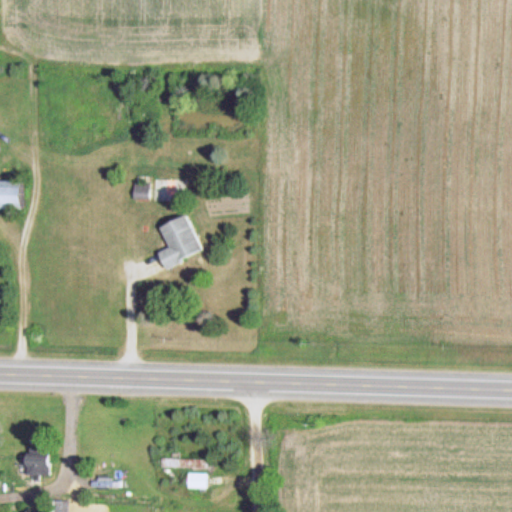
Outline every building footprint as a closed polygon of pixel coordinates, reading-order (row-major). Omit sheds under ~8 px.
[(26,182),(0,181),(0,209),(25,210),(26,182)] [(150,183),(136,184),(137,198),(151,198),(150,183)] [(163,227),(172,247),(162,252),(169,268),(206,252),(190,215),(163,227)] [(54,446),(30,446),(30,474),(54,474),(54,446)] [(209,472),(190,472),(190,488),(209,488),(209,472)] [(56,511),(71,511),(71,500),(57,500),(56,511)]
